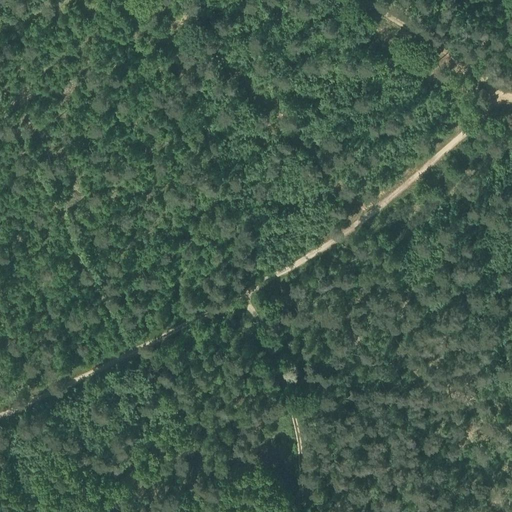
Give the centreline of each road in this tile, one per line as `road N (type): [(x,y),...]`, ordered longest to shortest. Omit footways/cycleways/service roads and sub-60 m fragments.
road 1 (track): [(0,413),(248,287),(362,208),(511,81)]
road 2 (track): [(248,287),(279,350),(297,415),(296,511)]
road 3 (track): [(511,81),(383,0)]
